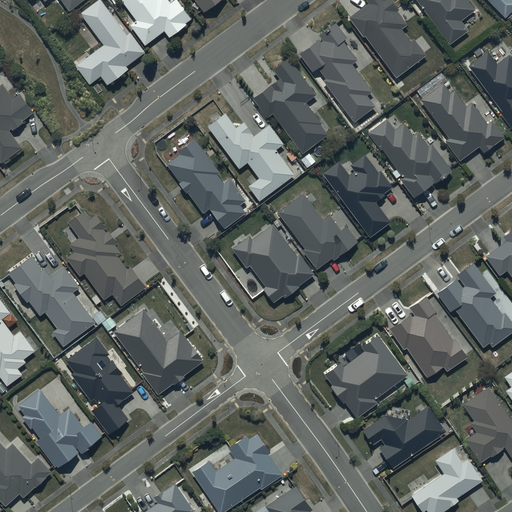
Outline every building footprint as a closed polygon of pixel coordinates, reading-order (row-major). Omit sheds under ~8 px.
[(103,0),(94,0),(80,10),(103,42),(75,61),(89,81),(100,73),(106,82),(128,66),(126,63),(145,50),(130,29),(126,32),(103,0)] [(123,0),(136,18),(130,22),(145,42),(164,28),(169,34),(186,22),(185,20),(191,16),(190,14),(192,12),(182,0),(123,0)] [(197,0),(204,9),(215,0),(197,0)] [(367,0),(349,14),(363,34),(365,33),(396,74),(426,52),(414,36),(411,38),(402,25),(407,21),(397,8),(399,6),(394,0),(367,0)] [(418,0),(450,42),(469,28),(461,17),(475,6),(470,0),(418,0)] [(511,0),(490,0),(505,15),(511,7),(511,0)] [(320,35),(299,50),(313,68),(318,65),(325,75),(323,77),(354,119),(375,103),(367,92),(372,88),(352,61),(358,57),(343,36),(347,33),(336,19),(318,32),(320,35)] [(477,57),(469,64),(501,108),(500,110),(511,126),(511,55),(509,52),(497,61),(488,49),(483,53),(479,47),(473,52),(477,57)] [(279,75),(252,94),(266,115),(272,110),(302,150),(328,131),(321,121),(322,120),(306,98),(316,91),(289,54),(273,66),(279,75)] [(446,78),(441,71),(416,89),(421,96),(420,97),(448,136),(445,138),(459,157),(479,143),(483,150),(504,134),(493,118),(487,122),(471,100),(466,103),(455,87),(451,90),(444,80),(446,78)] [(0,159),(1,160),(22,145),(9,128),(11,126),(23,118),(22,117),(33,109),(20,91),(13,96),(2,81),(0,82),(0,159)] [(225,110),(207,123),(239,166),(248,159),(259,174),(248,182),(259,198),(295,172),(277,146),(284,141),(269,120),(252,133),(250,130),(252,129),(244,118),(236,124),(225,110)] [(387,116),(368,130),(381,147),(383,146),(397,166),(392,170),(397,176),(400,174),(414,194),(452,167),(433,140),(428,143),(418,129),(413,132),(405,120),(395,127),(387,116)] [(179,152),(167,161),(180,179),(179,179),(186,189),(187,189),(203,210),(210,205),(224,225),(245,210),(239,202),(245,197),(230,176),(224,180),(218,172),(220,170),(195,135),(177,149),(179,152)] [(339,158),(322,170),(370,235),(391,219),(375,199),(385,192),(384,190),(393,184),(380,168),(378,169),(365,151),(351,162),(355,168),(350,172),(339,158)] [(304,190),(278,208),(305,245),(302,247),(316,266),(331,255),(333,257),(340,253),(338,251),(357,238),(346,223),(341,227),(330,211),(323,216),(304,190)] [(73,248),(65,254),(80,274),(84,270),(103,297),(113,291),(121,302),(146,284),(131,263),(127,266),(118,253),(121,251),(114,240),(116,239),(108,228),(106,229),(104,227),(106,225),(96,211),(90,216),(84,207),(68,219),(79,235),(69,242),(73,248)] [(250,233),(233,245),(246,264),(250,261),(266,283),(263,285),(273,299),(282,292),(284,294),(299,283),(298,282),(315,271),(300,250),(296,252),(274,220),(252,236),(250,233)] [(506,237),(486,252),(500,271),(506,267),(511,274),(511,226),(503,233),(506,237)] [(15,279),(13,280),(27,299),(29,297),(40,312),(45,308),(57,325),(52,329),(62,343),(95,320),(97,323),(106,316),(101,308),(91,315),(73,289),(79,284),(65,264),(52,273),(45,264),(42,266),(31,252),(8,269),(15,279)] [(462,284),(456,275),(437,290),(450,308),(454,305),(483,344),(489,340),(492,344),(511,328),(511,318),(505,309),(502,311),(490,294),(496,289),(474,259),(457,272),(464,282),(462,284)] [(411,312),(391,325),(403,345),(406,343),(427,374),(443,363),(447,368),(468,354),(456,336),(453,338),(434,310),(436,308),(427,293),(410,304),(415,311),(412,313),(411,312)] [(0,373),(7,383),(22,372),(17,366),(26,359),(24,356),(35,348),(20,328),(14,332),(1,316),(10,309),(0,295),(0,373)] [(143,307),(114,329),(142,368),(140,369),(157,392),(173,380),(174,381),(186,373),(184,371),(203,357),(181,327),(166,338),(143,307)] [(331,381),(330,382),(343,400),(345,399),(356,415),(378,400),(375,395),(407,373),(378,331),(361,342),(365,348),(344,363),(341,359),(324,370),(331,381)] [(74,369),(71,372),(90,397),(93,395),(97,400),(91,405),(109,430),(128,416),(117,401),(133,389),(120,372),(122,371),(111,356),(110,357),(106,353),(109,351),(97,334),(66,357),(74,369)] [(511,418),(489,384),(463,401),(473,417),(469,420),(476,429),(464,437),(480,460),(489,453),(490,454),(504,445),(503,444),(504,444),(511,455),(511,418)] [(40,434),(36,437),(56,465),(79,447),(81,450),(93,441),(92,439),(101,432),(91,418),(83,424),(69,404),(58,412),(40,386),(18,402),(25,411),(21,413),(30,425),(32,424),(40,434)] [(408,416),(385,412),(363,427),(373,441),(381,436),(384,442),(380,445),(393,464),(445,428),(428,403),(408,416)] [(208,458),(192,469),(220,511),(259,485),(261,487),(282,473),(268,451),(271,449),(258,430),(249,436),(247,432),(228,444),(235,455),(216,468),(208,458)] [(0,497),(5,503),(19,490),(23,494),(35,483),(36,485),(47,474),(46,472),(51,467),(39,454),(32,460),(13,439),(6,446),(0,439),(0,497)] [(482,478),(467,455),(462,459),(453,445),(434,457),(443,471),(411,492),(422,509),(427,506),(430,511),(437,511),(459,498),(457,494),(482,478)] [(157,500),(140,511),(189,511),(194,509),(175,480),(154,494),(157,500)] [(270,510),(267,511),(312,511),(310,508),(312,507),(296,483),(266,503),(270,510)]
